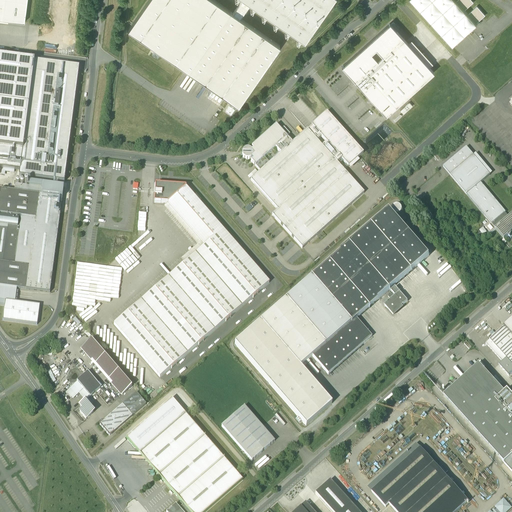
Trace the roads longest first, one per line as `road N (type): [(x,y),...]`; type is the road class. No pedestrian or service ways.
road 1 (unclassified): [(83,151),(167,161),(209,154),(385,0)]
road 2 (unclassified): [(511,285),(257,511)]
road 3 (unclassified): [(83,151),(58,312),(13,354)]
road 4 (unclassified): [(119,511),(13,354)]
road 5 (unclassified): [(102,0),(83,151)]
